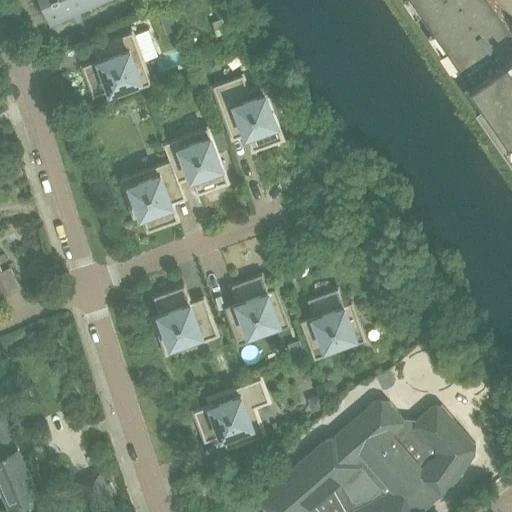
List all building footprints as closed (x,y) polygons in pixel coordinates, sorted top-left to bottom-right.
[(41,0),(52,22),(101,0),(41,0)] [(511,0),(406,0),(511,152),(511,0)] [(171,2),(158,7),(163,20),(175,15),(171,2)] [(217,33),(228,29),(223,16),(212,20),(217,33)] [(153,23),(139,29),(149,54),(163,49),(153,23)] [(151,81),(132,30),(103,41),(108,55),(83,64),(94,94),(123,83),(126,91),(151,81)] [(204,47),(194,51),(201,70),(211,67),(204,47)] [(283,137),(263,83),(248,88),(243,73),(214,84),(230,129),(244,123),(253,149),(283,137)] [(164,142),(171,159),(176,171),(177,171),(189,166),(198,191),(228,180),(217,150),(229,146),(221,123),(209,128),(208,126),(164,142)] [(171,159),(121,177),(130,203),(138,200),(148,229),(178,218),(169,193),(183,188),(177,171),(176,171),(171,159)] [(4,173),(6,181),(16,179),(14,171),(4,173)] [(0,296),(20,287),(10,266),(1,270),(0,267),(0,296)] [(290,324),(280,298),(273,301),(262,272),(232,283),(242,308),(228,313),(239,343),(290,324)] [(158,326),(167,352),(218,333),(207,304),(194,309),(184,284),(154,295),(165,324),(158,326)] [(349,315),(338,286),(308,297),(318,322),(304,327),(315,357),(366,338),(357,312),(349,315)] [(262,350),(249,356),(255,367),(267,360),(262,350)] [(390,368),(376,376),(381,385),(385,386),(393,382),(394,377),(390,368)] [(195,409),(206,439),(231,430),(236,444),(265,433),(260,418),(252,421),(247,407),(270,399),(261,376),(221,391),(224,399),(195,409)] [(325,396),(338,391),(333,378),(320,383),(325,396)] [(321,393),(312,396),(310,401),(313,410),(326,406),(321,393)] [(475,452),(476,442),(443,403),(434,402),(416,417),(405,416),(389,398),(376,397),(332,435),(322,438),(265,488),(258,499),(266,508),(261,511),(255,511),(250,511),(249,511),(419,511),(423,508),(437,496),(450,489),(475,452)] [(29,469),(38,465),(32,452),(23,456),(3,410),(0,411),(0,474),(12,502),(39,490),(29,469)] [(84,509),(112,496),(101,471),(72,484),(84,509)] [(240,506),(246,496),(235,484),(223,488),(222,495),(232,507),(240,506)]
